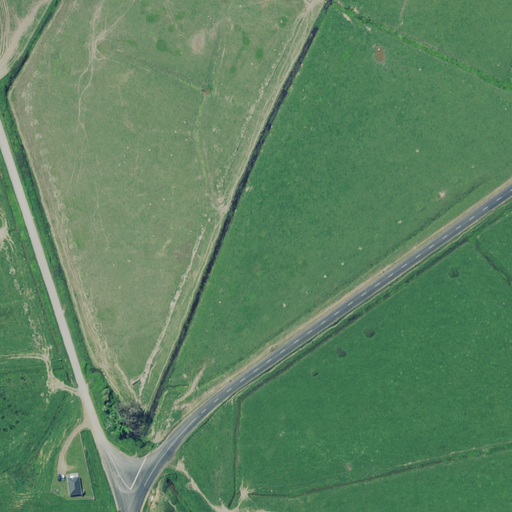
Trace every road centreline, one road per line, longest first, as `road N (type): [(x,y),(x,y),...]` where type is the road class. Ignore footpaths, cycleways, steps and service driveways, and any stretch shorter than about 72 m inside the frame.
road 1 (tertiary): [(140,496),(165,452),(228,390),(511,188)]
road 2 (unclassified): [(140,496),(124,483),(95,424),(0,119)]
